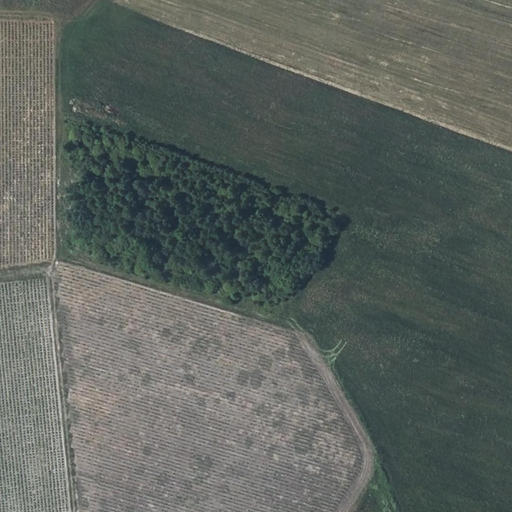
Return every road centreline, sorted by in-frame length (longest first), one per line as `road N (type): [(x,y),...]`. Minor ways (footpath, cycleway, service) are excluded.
road 1 (track): [(73,511),(54,263)]
road 2 (track): [(338,511),(376,453),(396,511)]
